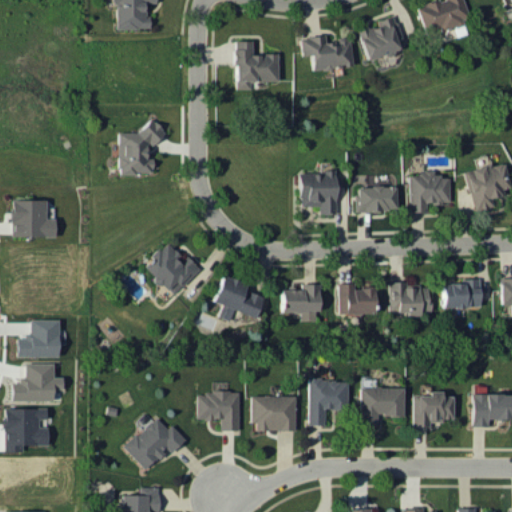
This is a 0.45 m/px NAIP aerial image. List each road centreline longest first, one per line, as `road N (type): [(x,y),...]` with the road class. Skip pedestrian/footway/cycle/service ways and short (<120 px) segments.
road 1 (residential): [(511,241),(282,249),(227,229),(198,175),(203,0)]
road 2 (residential): [(236,510),(266,486),(317,467),(511,465)]
